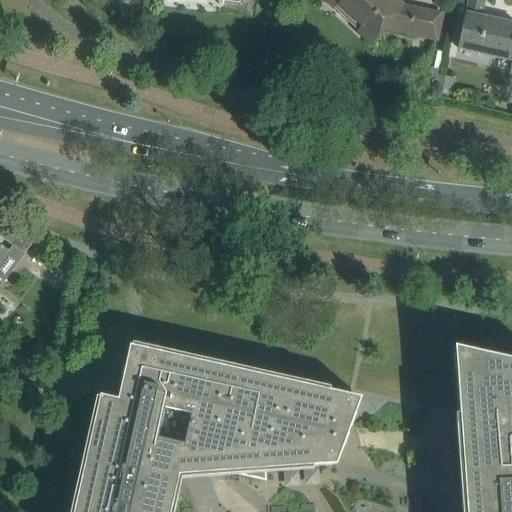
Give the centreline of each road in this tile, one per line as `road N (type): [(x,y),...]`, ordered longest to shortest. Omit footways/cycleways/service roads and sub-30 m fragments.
road 1 (secondary): [(511,196),(377,184),(224,157),(0,103)]
road 2 (secondary): [(0,154),(209,202),(511,241)]
